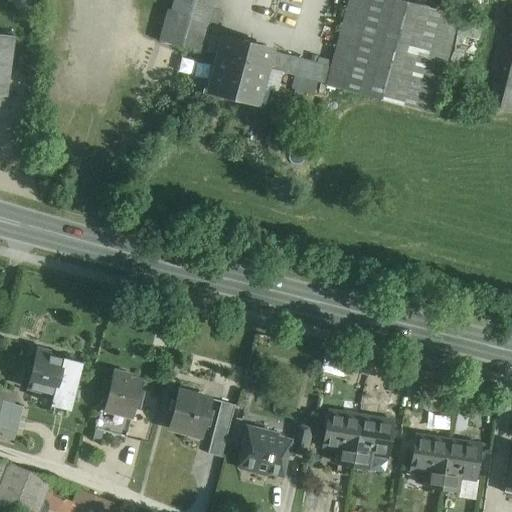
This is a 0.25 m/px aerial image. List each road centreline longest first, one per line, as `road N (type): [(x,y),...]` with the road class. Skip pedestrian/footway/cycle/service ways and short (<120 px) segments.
road 1 (primary): [(0,216),(511,350)]
road 2 (residential): [(0,448),(165,511)]
